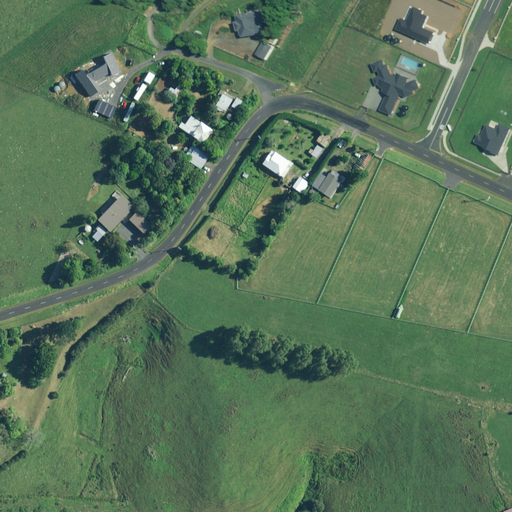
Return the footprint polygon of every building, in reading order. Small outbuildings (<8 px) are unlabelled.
[(269,20),(267,11),(244,15),(241,25),(242,31),(244,30),(245,37),(265,34),(263,21),(269,20)] [(281,40),(276,37),(273,42),(278,45),(281,40)] [(275,47),(267,42),(259,54),(267,59),(275,47)] [(175,90),(171,87),(168,92),(177,98),(183,89),(178,86),(175,90)] [(232,99),(223,93),(214,105),(223,111),(232,99)] [(242,101),(237,97),(232,106),(237,109),(242,101)] [(212,130),(191,115),(185,124),(182,122),(178,126),(203,143),(212,130)] [(331,138),(322,132),(316,141),(325,147),(331,138)] [(210,156),(192,145),(184,158),(201,169),(210,156)] [(322,148),(317,145),(313,151),(310,149),(308,152),(316,157),(322,148)] [(360,173),(374,154),(369,151),(355,169),(360,173)] [(293,163),(275,152),(271,157),(268,155),(262,164),(284,178),(293,163)] [(331,172),(324,167),(311,185),(330,198),(344,177),(333,170),(331,172)] [(299,192),(307,183),(302,178),(294,187),(299,192)] [(292,193),(288,190),(282,197),(286,201),(292,193)] [(134,205),(123,194),(98,220),(110,232),(130,212),(128,210),(134,205)] [(107,231),(99,223),(95,228),(103,235),(107,231)] [(92,229),(88,224),(83,228),(88,233),(92,229)] [(481,283),(472,282),(471,298),(480,298),(481,283)]
